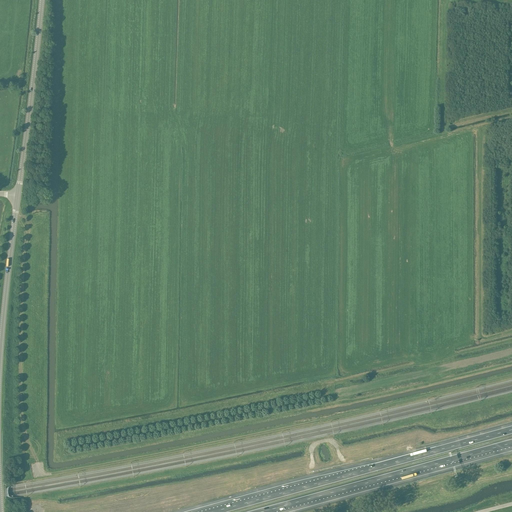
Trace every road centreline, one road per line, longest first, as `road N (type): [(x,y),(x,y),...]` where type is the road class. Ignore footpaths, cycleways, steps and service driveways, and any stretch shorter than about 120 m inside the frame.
road 1 (track): [(511,375),(233,439),(42,472),(22,395),(27,221),(14,213)]
road 2 (motorway): [(511,429),(212,511)]
road 3 (track): [(312,446),(37,496),(38,511)]
road 4 (motorway): [(264,511),(511,444)]
road 5 (track): [(421,454),(345,460),(332,441),(319,441),(310,468),(251,501)]
road 6 (tertiary): [(17,194),(41,0)]
road 7 (track): [(332,441),(511,397)]
road 8 (tertiary): [(0,363),(17,194)]
